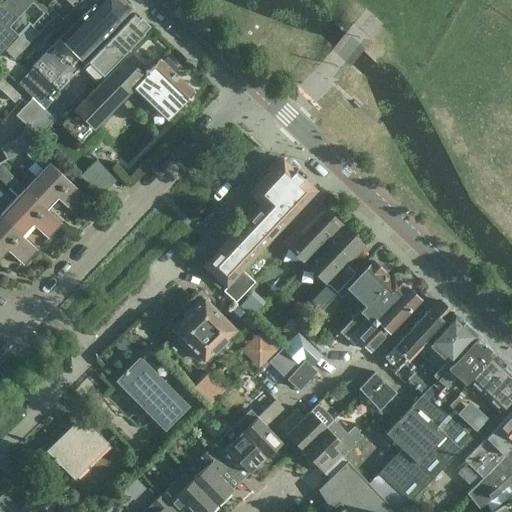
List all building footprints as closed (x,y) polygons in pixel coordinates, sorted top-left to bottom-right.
[(3,50),(49,0),(3,0),(0,4),(0,52),(3,49),(3,50)] [(79,0),(49,0),(3,50),(12,58),(37,31),(38,32),(56,13),(62,18),(79,0)] [(75,63),(77,61),(127,10),(129,8),(121,0),(95,0),(57,40),(49,48),(34,66),(31,69),(18,83),(44,109),(59,93),(58,92),(81,69),(75,63)] [(132,16),(81,69),(95,83),(142,34),(132,24),(136,20),(132,16)] [(75,109),(93,128),(133,87),(166,120),(193,92),(171,70),(177,65),(168,56),(162,62),(159,59),(143,75),(126,58),(75,109)] [(0,78),(0,89),(14,102),(19,96),(0,78)] [(34,178),(24,188),(46,209),(57,198),(72,212),(85,198),(30,145),(38,137),(52,122),(30,101),(16,116),(25,125),(21,136),(0,149),(5,157),(6,159),(20,151),(34,163),(27,170),(34,178)] [(260,205),(203,266),(225,286),(241,269),(315,190),(298,174),(282,159),(249,193),(260,205)] [(0,181),(16,197),(0,214),(0,216),(21,236),(32,225),(47,239),(62,223),(46,209),(24,188),(24,189),(0,166),(0,181)] [(286,242),(307,262),(341,226),(320,206),(286,242)] [(36,250),(21,236),(0,216),(0,257),(7,251),(22,265),(36,250)] [(328,282),(310,301),(320,310),(336,293),(343,285),(354,273),(345,264),(363,246),(341,226),(307,262),(328,282)] [(343,296),(363,314),(396,279),(392,275),(388,279),(381,273),(382,271),(372,262),(346,289),(343,285),(336,293),(341,298),(343,296)] [(222,289),(235,300),(253,280),(241,269),(222,289)] [(363,314),(348,330),(357,338),(356,339),(369,351),(418,298),(406,286),(405,287),(396,279),(363,314)] [(254,290),(241,303),(251,313),(264,299),(254,290)] [(190,312),(188,310),(182,315),(184,318),(171,330),(181,341),(179,344),(193,358),(195,356),(206,366),(218,354),(221,353),(225,352),(228,351),(230,348),(231,345),(232,340),(240,331),(207,296),(190,312)] [(392,373),(398,378),(457,315),(439,298),(436,302),(384,357),(386,360),(384,364),(393,372),(392,373)] [(408,380),(418,390),(474,331),(457,315),(398,378),(404,384),(408,380)] [(383,433),(398,447),(489,349),(480,341),(479,342),(474,337),(478,335),(474,331),(418,390),(422,393),(383,433)] [(321,356),(296,334),(267,363),(283,379),(303,359),(304,360),(311,367),(321,356)] [(246,350),(261,365),(275,350),(260,336),(246,350)] [(489,349),(398,447),(415,463),(443,433),(506,365),(489,349)] [(115,381),(163,429),(187,405),(138,357),(115,381)] [(287,378),(297,388),(314,370),(311,367),(304,360),(287,378)] [(511,395),(511,370),(506,365),(443,433),(460,450),(511,395)] [(395,392),(373,371),(358,388),(378,410),(395,392)] [(193,386),(210,402),(224,389),(207,372),(193,386)] [(271,399),(256,413),(252,409),(234,426),(263,456),(279,440),(263,424),(280,408),(271,399)] [(275,425),(299,448),(329,417),(313,402),(307,409),(306,408),(300,414),(292,407),(275,425)] [(454,477),(468,490),(511,444),(511,409),(496,426),(464,461),(467,463),(454,477)] [(49,454),(73,478),(107,444),(79,416),(66,429),(70,433),(49,454)] [(329,417),(299,448),(327,476),(344,458),(341,454),(359,434),(355,430),(356,429),(350,424),(343,431),(329,417)] [(216,438),(206,447),(225,467),(234,458),(247,471),(263,456),(234,426),(221,439),(225,444),(223,446),(216,438)] [(511,444),(468,490),(468,491),(466,493),(471,497),(461,506),(465,511),(466,511),(476,504),(478,507),(485,502),(491,510),(511,492),(511,491),(511,444)] [(204,464),(190,479),(215,504),(230,489),(217,475),(225,467),(206,447),(197,457),(204,464)] [(395,511),(346,461),(317,489),(318,490),(330,509),(339,504),(344,511),(395,511)] [(182,471),(158,495),(175,511),(179,511),(186,506),(191,511),(206,511),(215,504),(190,479),(182,471)] [(49,511),(55,506),(38,489),(19,508),(3,492),(0,495),(0,511),(49,511)] [(175,511),(158,495),(149,504),(140,511),(175,511)]
